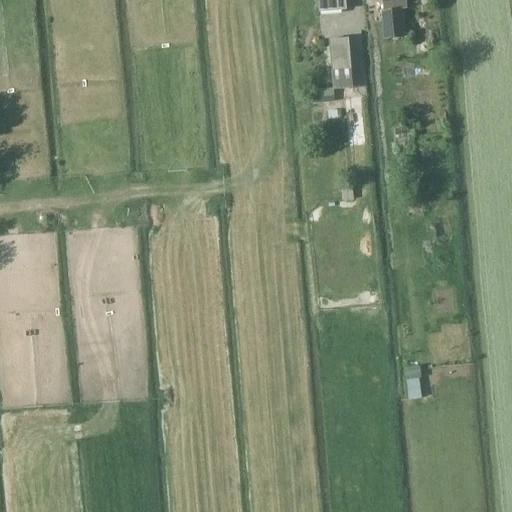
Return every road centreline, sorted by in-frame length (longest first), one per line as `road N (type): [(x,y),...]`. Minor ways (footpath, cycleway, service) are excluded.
road 1 (track): [(289,511),(263,235),(340,228)]
road 2 (track): [(263,235),(255,181),(0,207)]
road 3 (track): [(255,181),(239,0)]
